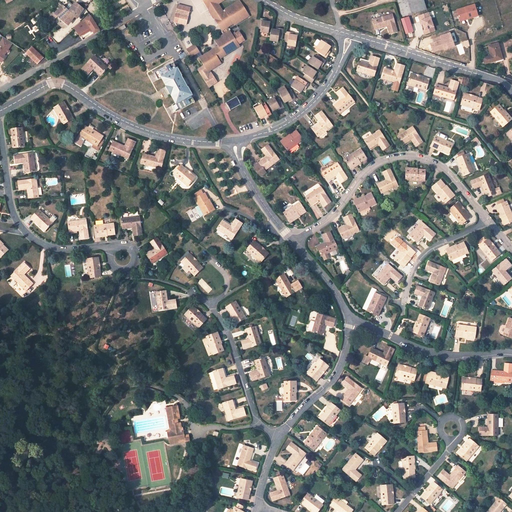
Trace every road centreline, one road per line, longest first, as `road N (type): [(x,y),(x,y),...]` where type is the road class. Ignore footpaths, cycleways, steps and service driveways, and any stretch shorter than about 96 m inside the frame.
road 1 (residential): [(287,235),(315,227),(368,166),(399,155),(432,157),(488,219)]
road 2 (residential): [(232,141),(152,132),(60,82),(0,110)]
road 3 (residential): [(345,314),(338,370),(279,437),(256,506)]
road 4 (residential): [(0,129),(9,200),(26,233),(64,250),(111,249)]
road 5 (residential): [(511,351),(475,356),(420,346),(345,314)]
road 6 (residential): [(511,92),(495,78),(351,35)]
road 7 (residential): [(0,90),(145,6)]
road 8 (residential): [(351,35),(309,100),(288,118),(232,141)]
road 9 (residential): [(405,297),(412,264),(431,245),(488,219)]
